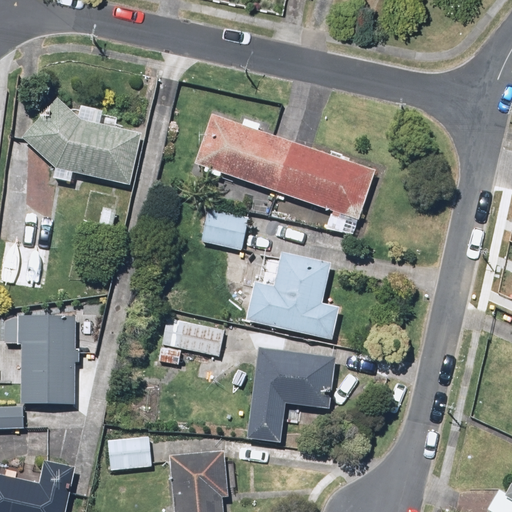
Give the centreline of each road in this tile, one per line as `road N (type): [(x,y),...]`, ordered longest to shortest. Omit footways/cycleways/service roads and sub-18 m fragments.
road 1 (residential): [(486,103),(47,12),(0,13)]
road 2 (residential): [(486,103),(432,389),(405,476),(381,511)]
